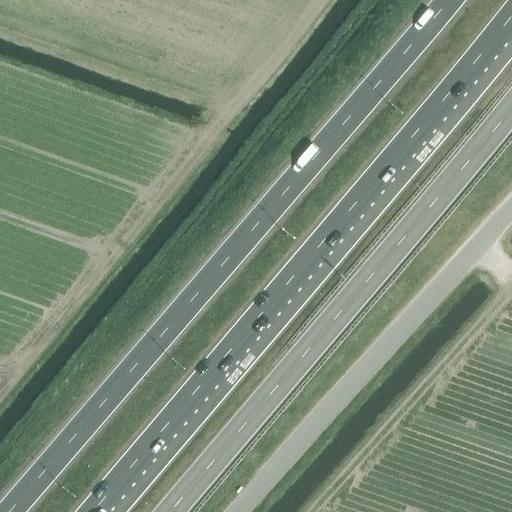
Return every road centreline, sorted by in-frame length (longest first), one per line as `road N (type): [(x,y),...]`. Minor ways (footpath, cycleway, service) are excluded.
road 1 (trunk): [(451,0),(11,511)]
road 2 (trunk): [(92,511),(511,18)]
road 3 (unclassified): [(511,214),(241,511)]
